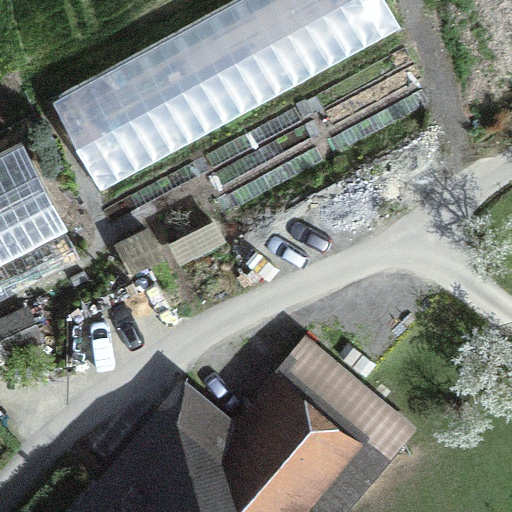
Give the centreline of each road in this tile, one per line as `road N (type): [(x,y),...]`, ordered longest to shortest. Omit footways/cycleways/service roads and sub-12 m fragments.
road 1 (track): [(511,163),(411,236),(322,273),(160,362),(0,496)]
road 2 (track): [(450,204),(454,125),(411,0)]
road 3 (track): [(411,236),(511,317)]
